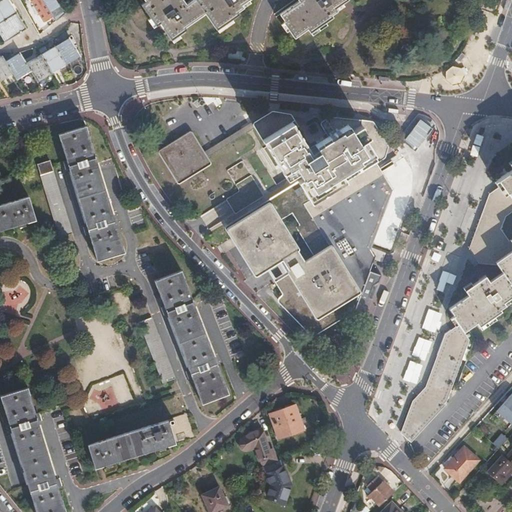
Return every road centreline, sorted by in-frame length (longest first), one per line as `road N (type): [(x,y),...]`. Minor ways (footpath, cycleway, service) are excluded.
road 1 (residential): [(108,94),(125,156),(155,206),(298,360)]
road 2 (tertiary): [(477,105),(462,118),(355,412)]
road 3 (residential): [(109,511),(298,360)]
road 4 (residential): [(253,83),(477,105)]
road 5 (residential): [(108,94),(181,81),(253,83)]
road 6 (residential): [(445,511),(355,412)]
